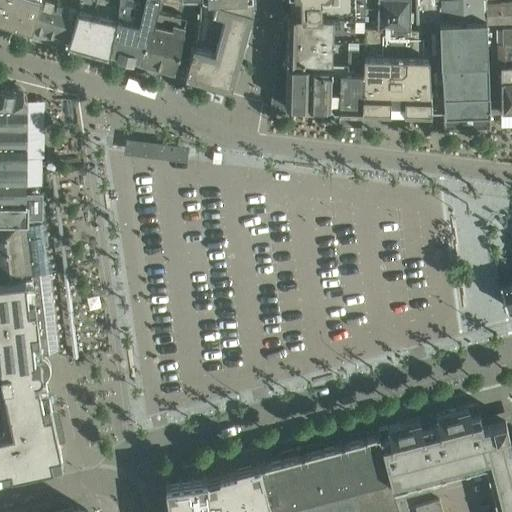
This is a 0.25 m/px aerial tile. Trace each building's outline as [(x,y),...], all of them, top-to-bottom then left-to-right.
[(0,0),(0,18),(31,28),(39,0),(0,0)] [(39,0),(31,28),(66,39),(78,0),(39,0)] [(78,0),(66,39),(107,51),(115,15),(117,0),(78,0)] [(117,0),(115,15),(107,51),(139,60),(144,21),(153,23),(156,9),(157,0),(117,0)] [(252,8),(220,0),(197,0),(198,1),(198,20),(193,39),(184,73),(230,85),(252,8)] [(286,0),(287,12),(355,15),(354,0),(286,0)] [(363,83),(361,109),(430,111),(429,91),(427,29),(409,28),(410,0),(377,0),(377,27),(363,27),(363,58),(363,83)] [(443,92),(444,112),(448,112),(456,111),(459,111),(485,110),(489,110),(487,61),(486,20),(485,0),(414,0),(416,21),(440,20),(443,92)] [(511,0),(485,0),(486,20),(497,20),(511,20),(511,0)] [(153,23),(144,21),(139,60),(173,69),(179,50),(186,16),(156,9),(153,23)] [(355,15),(287,12),(285,103),(338,104),(338,108),(361,109),(362,102),(363,83),(363,58),(363,27),(364,15),(355,15)] [(511,25),(502,26),(502,43),(498,43),(498,64),(500,64),(500,109),(505,109),(505,108),(511,108),(511,25)] [(0,83),(0,198),(26,199),(26,192),(26,95),(21,88),(0,83)] [(155,146),(155,147),(155,148),(154,149),(155,150),(155,151),(156,152),(158,154),(159,154),(165,155),(167,142),(165,142),(163,142),(161,143),(159,143),(158,144),(156,145),(155,146)] [(171,142),(168,142),(167,142),(165,155),(175,156),(178,155),(179,155),(180,154),(180,153),(181,152),(181,150),(181,149),(180,147),(178,146),(177,145),(174,143),(171,142)] [(41,219),(42,212),(40,212),(41,195),(27,194),(27,192),(26,192),(26,199),(0,198),(0,225),(39,221),(39,219),(41,219)] [(0,278),(48,272),(42,221),(39,221),(0,225),(0,278)] [(0,472),(62,459),(53,419),(45,379),(38,381),(37,375),(38,375),(39,374),(40,374),(40,373),(41,372),(41,371),(42,371),(42,370),(42,369),(42,368),(42,367),(41,367),(41,366),(41,365),(40,365),(40,364),(39,364),(39,363),(38,363),(37,363),(36,362),(35,362),(34,362),(34,357),(41,355),(41,353),(57,350),(48,272),(0,278),(0,472)] [(505,306),(511,304),(511,279),(499,283),(505,306)] [(377,428),(378,431),(396,497),(404,495),(446,484),(441,467),(496,452),(511,511),(511,439),(510,440),(505,417),(492,420),(491,416),(481,419),(477,402),(435,413),(437,420),(421,424),(419,417),(377,428)] [(396,497),(378,431),(375,432),(374,431),(264,460),(276,511),(400,511),(398,506),(396,497)] [(276,511),(264,460),(219,472),(220,475),(206,478),(206,475),(165,481),(169,511),(276,511)] [(407,503),(404,495),(396,497),(398,506),(407,503)] [(439,498),(427,502),(429,508),(441,504),(439,498)] [(415,505),(417,511),(429,508),(427,502),(415,505)] [(407,511),(409,511),(407,503),(398,506),(400,511),(407,511)]
